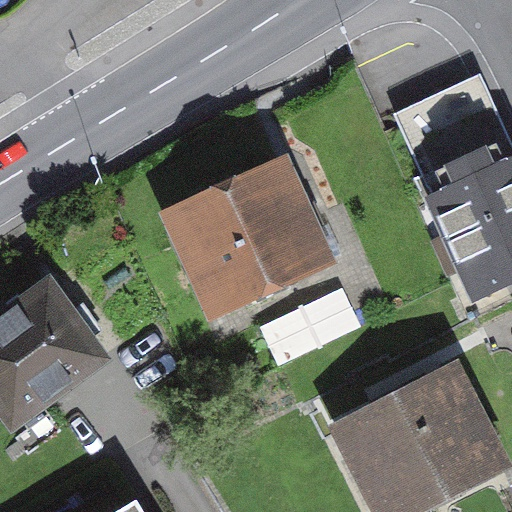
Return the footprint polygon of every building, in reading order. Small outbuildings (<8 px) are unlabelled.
[(430,196),(511,159),(511,147),(481,79),(395,118),(430,196)] [(511,159),(430,196),(474,294),(511,276),(511,159)] [(283,167),(171,216),(213,310),(324,261),(283,167)] [(49,285),(0,320),(0,406),(13,425),(103,359),(49,285)] [(346,296),(263,335),(282,376),(366,337),(346,296)] [(455,374),(344,430),(385,511),(405,511),(501,464),(455,374)]
